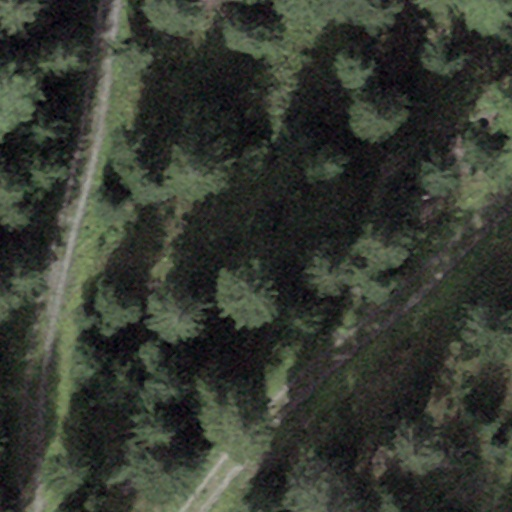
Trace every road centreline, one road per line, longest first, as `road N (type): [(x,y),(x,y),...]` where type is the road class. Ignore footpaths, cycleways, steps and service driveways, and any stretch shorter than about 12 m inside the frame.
road 1 (track): [(23,511),(27,387),(79,159),(103,0)]
road 2 (track): [(511,183),(266,412),(184,511)]
